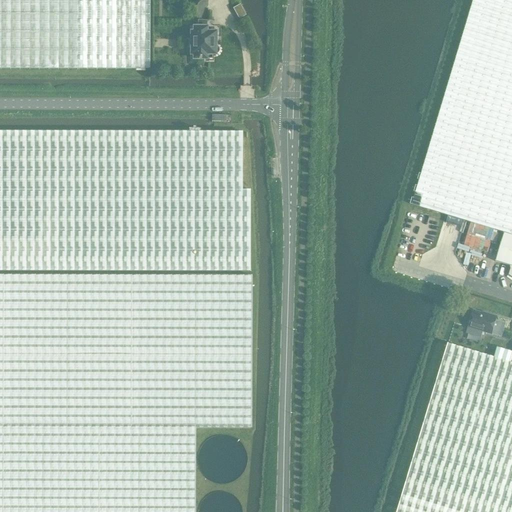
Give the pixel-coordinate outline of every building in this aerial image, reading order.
[(149,0),(0,0),(0,68),(149,69),(149,0)] [(511,0),(473,0),(412,206),(504,233),(511,235),(511,0)] [(212,54),(214,55),(216,54),(217,53),(218,53),(218,52),(219,51),(219,50),(218,49),(218,48),(217,47),(216,47),(215,46),(214,46),(215,32),(213,32),(213,28),(206,28),(206,24),(198,24),(198,28),(193,28),(193,32),(191,32),(190,39),(188,39),(188,48),(190,48),(190,54),(193,54),(193,59),(212,59),(212,54)] [(231,115),(211,115),(211,124),(231,124),(231,115)] [(0,271),(250,272),(250,191),(242,191),(242,133),(0,132),(0,271)] [(412,206),(404,236),(440,246),(446,223),(466,228),(459,252),(495,262),(504,233),(412,206)] [(495,262),(511,267),(511,235),(504,233),(495,262)] [(0,511),(193,511),(194,427),(252,427),(253,276),(0,276),(0,511)] [(491,334),(500,337),(505,323),(495,320),(496,318),(474,310),(468,327),(491,334)] [(511,511),(511,363),(510,363),(511,356),(511,352),(497,348),(494,358),(448,344),(397,511),(511,511)]
